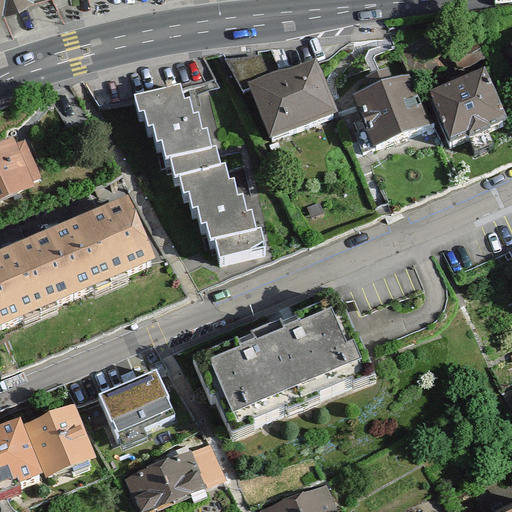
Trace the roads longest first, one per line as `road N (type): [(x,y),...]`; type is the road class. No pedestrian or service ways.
road 1 (residential): [(0,402),(511,193)]
road 2 (secondary): [(0,79),(178,31),(458,0)]
